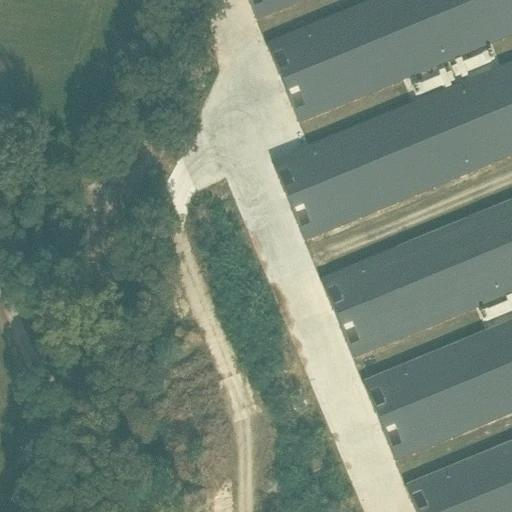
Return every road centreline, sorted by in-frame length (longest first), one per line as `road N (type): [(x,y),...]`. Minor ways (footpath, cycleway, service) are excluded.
road 1 (track): [(66,415),(85,222),(96,194),(140,178),(183,0)]
road 2 (unclassified): [(56,511),(66,415),(0,273)]
